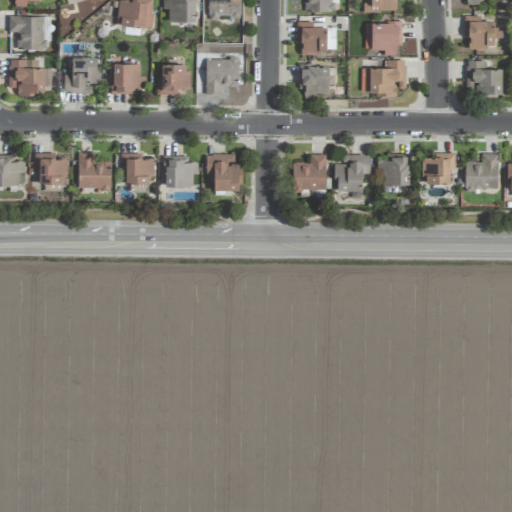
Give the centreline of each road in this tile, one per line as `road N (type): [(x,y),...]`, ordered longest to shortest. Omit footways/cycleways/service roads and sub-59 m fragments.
road 1 (tertiary): [(511,246),(0,242)]
road 2 (residential): [(511,123),(0,119)]
road 3 (residential): [(266,244),(266,0)]
road 4 (residential): [(436,123),(434,0)]
